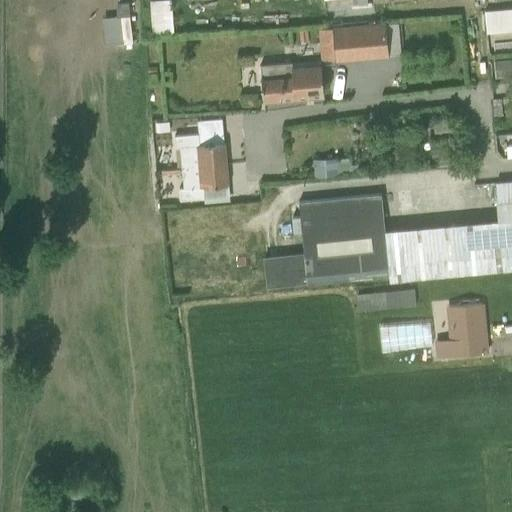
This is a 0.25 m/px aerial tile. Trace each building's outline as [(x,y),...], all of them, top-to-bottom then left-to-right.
[(170,0),(150,0),(151,32),(171,31),(170,0)] [(511,6),(484,9),(485,31),(511,28),(511,6)] [(334,59),(387,55),(384,20),(331,25),(331,26),(318,28),(321,58),(334,57),(334,59)] [(495,76),(511,74),(511,57),(493,59),(495,76)] [(263,102),(323,96),(320,62),(292,65),(291,61),(260,64),(263,102)] [(242,105),(257,103),(256,93),(241,95),(242,105)] [(493,114),(501,114),(500,103),(508,102),(507,97),(492,98),(493,114)] [(434,131),(450,129),(448,116),(433,118),(434,131)] [(181,165),(181,167),(227,163),(224,141),(223,141),(221,117),(196,119),(197,132),(174,135),(177,165),(181,165)] [(315,175),(358,172),(357,164),(351,164),(350,156),(313,158),(315,175)] [(226,183),(229,183),(227,163),(181,167),(183,187),(179,187),(180,199),(204,196),(205,203),(228,201),(226,183)] [(263,256),(266,285),(388,273),(388,280),(511,267),(511,178),(495,180),(497,200),(495,201),(497,219),(385,228),(380,191),(298,200),(299,215),(291,215),(293,231),(301,230),(303,251),(263,256)] [(358,308),(414,304),(413,288),(357,293),(358,308)] [(435,355),(489,349),(483,300),(445,304),(449,336),(434,338),(435,355)]
